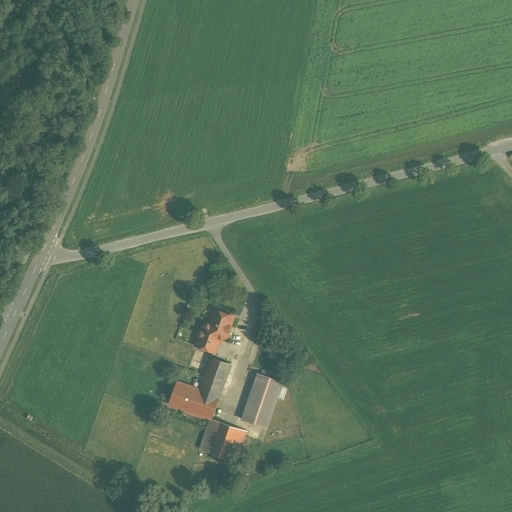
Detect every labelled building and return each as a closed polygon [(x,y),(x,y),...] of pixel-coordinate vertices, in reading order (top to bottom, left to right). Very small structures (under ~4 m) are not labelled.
[(28,239),(21,236),(17,246),(24,248),(28,239)] [(234,317),(215,310),(210,322),(202,326),(195,346),(215,353),(218,341),(227,337),(234,317)] [(282,352),(270,348),(267,357),(279,360),(282,352)] [(231,365),(212,358),(200,390),(177,382),(169,404),(211,419),(231,365)] [(283,383),(258,374),(242,420),(267,428),(283,383)] [(200,449),(210,453),(221,422),(211,419),(206,431),(200,449)] [(221,422),(210,453),(235,462),(247,431),(221,422)]
